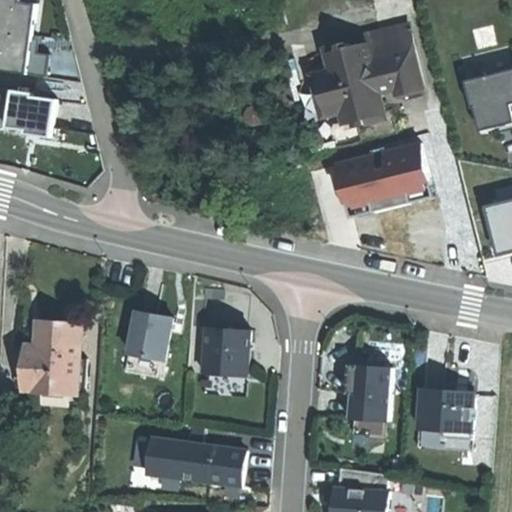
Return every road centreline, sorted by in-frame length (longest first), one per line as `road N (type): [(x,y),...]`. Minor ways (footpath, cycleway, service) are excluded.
road 1 (secondary): [(0,204),(313,272)]
road 2 (track): [(78,0),(137,235)]
road 3 (residential): [(290,511),(313,272)]
road 4 (secondary): [(313,272),(511,312)]
